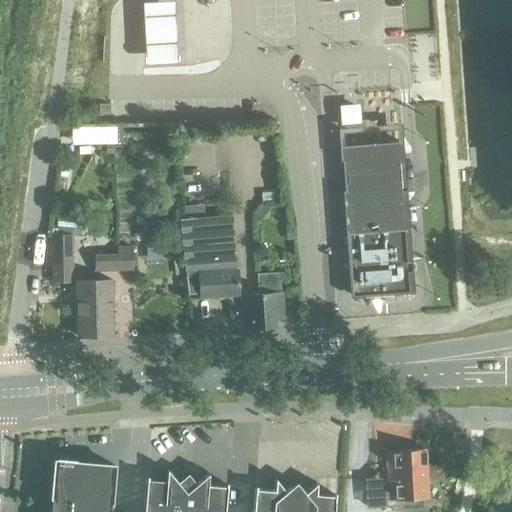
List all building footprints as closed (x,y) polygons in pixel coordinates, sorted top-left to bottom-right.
[(140,11),(143,69),(176,68),(174,9),(140,11)] [(111,106),(100,106),(100,116),(111,116),(111,106)] [(398,142),(342,147),(353,297),(409,293),(408,273),(413,273),(412,263),(407,263),(404,223),(409,223),(408,208),(403,208),(398,142)] [(86,217),(59,215),(57,233),(85,235),(86,217)] [(200,295),(201,299),(239,297),(232,217),(179,221),(189,296),(200,295)] [(52,238),(52,285),(74,286),(74,237),(52,238)] [(134,249),(118,249),(119,256),(95,256),(96,274),(134,273),(134,249)] [(259,276),(260,296),(250,296),(251,319),(250,320),(251,326),(252,329),(276,328),(276,320),(284,319),(283,294),(281,275),(259,276)] [(95,337),(94,282),(77,282),(77,338),(95,337)] [(94,282),(95,337),(113,337),(112,282),(94,282)] [(428,496),(427,482),(425,451),(387,454),(387,469),(395,469),(396,498),(428,496)] [(112,511),(116,465),(94,463),(94,467),(56,470),(51,511),(112,511)] [(192,489),(197,485),(188,475),(178,483),(168,471),(167,482),(147,480),(145,501),(186,505),(196,506),(197,496),(192,489)] [(186,505),(184,511),(225,511),(228,487),(208,485),(209,475),(197,485),(192,489),(197,496),(196,506),(186,505)] [(385,479),(365,480),(367,511),(387,509),(385,479)] [(256,490),(253,511),(334,511),(336,497),(317,495),(318,484),(306,494),(302,489),(291,488),(286,493),(276,480),(275,492),(256,490)] [(184,511),(186,505),(145,501),(144,511),(184,511)]
